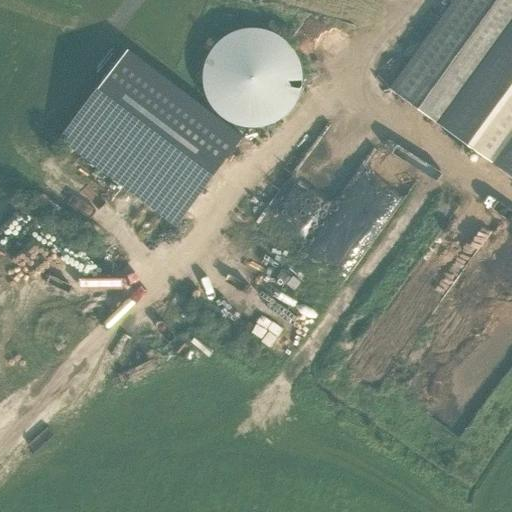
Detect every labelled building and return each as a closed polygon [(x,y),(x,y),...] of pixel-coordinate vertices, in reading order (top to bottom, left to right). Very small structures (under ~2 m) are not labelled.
[(343,0),(337,14),(357,23),(367,0),(343,0)] [(511,0),(454,0),(389,90),(511,179),(511,0)] [(310,15),(302,31),(333,47),(341,32),(310,15)] [(219,46),(216,50),(213,54),(212,57),(210,60),(210,62),(209,65),(208,67),(207,70),(207,74),(207,76),(207,79),(207,82),(207,84),(207,88),(208,91),(208,93),(209,96),(210,98),(212,102),(215,107),(217,110),(219,112),(222,115),(224,117),(228,120),(233,123),(237,125),(242,127),(247,128),(252,129),(256,129),(259,129),(265,128),(268,127),(271,126),(276,125),(281,122),(284,120),(286,118),(290,115),(294,111),(295,110),(297,107),(298,106),(300,103),(301,101),(302,98),(303,95),(304,91),(305,90),(305,86),(306,83),(306,79),(306,78),(305,74),(305,71),(305,69),(304,67),(303,64),(302,61),(301,58),(298,53),(295,49),(294,48),(292,45),(288,41),(285,39),(283,37),(278,35),(275,33),(272,32),(267,31),(263,30),(260,30),(255,30),(251,30),(246,31),(243,32),(238,33),(235,35),(230,37),(229,38),(224,41),(222,43),(219,46)] [(126,50),(68,127),(182,214),(240,137),(126,50)] [(79,146),(45,159),(51,174),(85,160),(79,146)] [(273,172),(249,198),(274,222),(298,196),(273,172)] [(68,207),(78,212),(92,188),(82,182),(68,207)] [(133,219),(153,244),(174,228),(154,202),(133,219)] [(144,256),(123,234),(115,241),(136,264),(144,256)] [(214,267),(210,277),(235,289),(240,279),(214,267)] [(195,287),(214,310),(222,304),(204,281),(195,287)] [(398,351),(413,324),(386,310),(372,338),(398,351)] [(276,348),(282,338),(261,326),(266,318),(255,312),(244,330),(276,348)] [(347,360),(376,377),(390,353),(361,337),(347,360)] [(15,415),(13,434),(30,436),(33,417),(15,415)]
